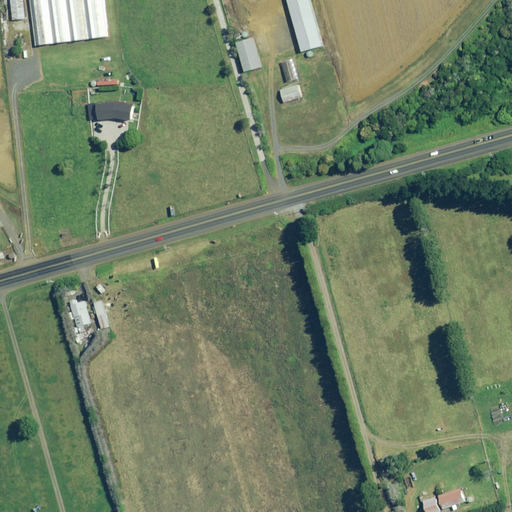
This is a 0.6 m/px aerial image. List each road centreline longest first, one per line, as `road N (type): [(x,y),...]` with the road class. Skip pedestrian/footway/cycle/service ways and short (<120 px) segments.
road 1 (primary): [(0,281),(511,135)]
road 2 (track): [(261,158),(335,138),(425,84),(489,0)]
road 3 (track): [(215,0),(274,202)]
